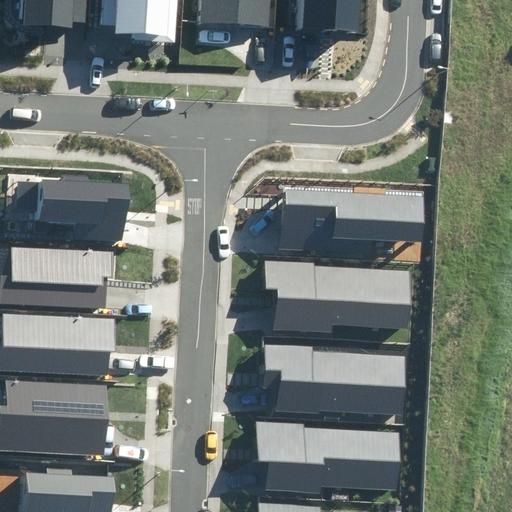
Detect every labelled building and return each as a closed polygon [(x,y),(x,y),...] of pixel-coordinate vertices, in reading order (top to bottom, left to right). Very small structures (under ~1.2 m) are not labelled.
[(25,0),(24,23),(70,26),(71,21),(85,22),(86,0),(25,0)] [(134,40),(176,42),(177,0),(100,0),(100,23),(116,24),(115,33),(134,34),(134,40)] [(203,0),(202,24),(269,27),(269,0),(203,0)] [(303,0),(302,31),(357,33),(358,0),(303,0)] [(72,238),(124,241),(127,185),(88,183),(88,175),(63,173),(62,182),(41,181),(39,221),(73,223),(72,238)] [(373,239),(424,241),(427,198),(284,190),(281,248),(372,253),(373,239)] [(0,305),(105,307),(106,277),(115,278),(115,250),(11,249),(11,277),(0,276),(0,305)] [(331,323),(408,326),(410,272),(314,269),(315,262),(265,260),(264,291),(276,291),(275,331),(331,333),(331,323)] [(0,372),(108,375),(109,351),(116,351),(116,318),(5,316),(4,347),(0,346),(0,372)] [(320,409),(405,414),(408,357),(314,351),(315,345),(265,342),(262,389),(276,390),(274,411),(320,413),(320,409)] [(0,449),(104,454),(107,385),(10,381),(9,407),(0,406),(0,449)] [(320,484),(398,487),(400,432),(304,428),(305,423),(255,421),(254,462),(267,463),(266,491),(320,493),(320,484)] [(111,511),(113,479),(73,478),(73,471),(47,470),(47,473),(26,472),(25,511),(111,511)]
